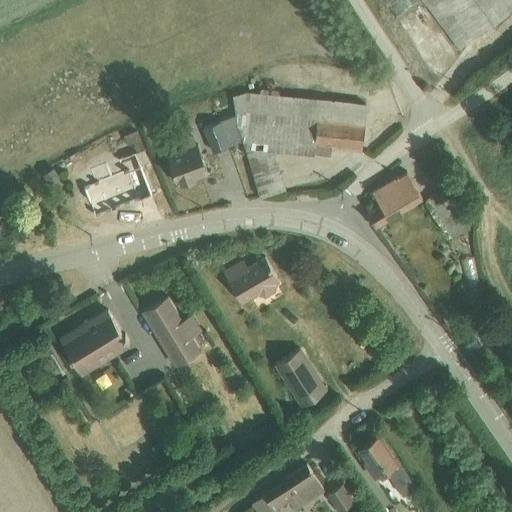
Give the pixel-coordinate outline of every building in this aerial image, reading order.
[(511,0),(421,0),(459,50),(511,7),(511,0)] [(427,14),(409,29),(441,68),(459,53),(427,14)] [(238,112),(245,138),(260,196),(285,189),(273,149),(330,154),(331,144),(362,147),(366,104),(277,94),(278,89),(260,87),(260,92),(247,91),(233,93),(238,112)] [(245,138),(238,112),(204,125),(213,149),(245,138)] [(138,128),(124,133),(128,142),(133,140),(137,150),(145,147),(138,128)] [(181,147),(167,152),(178,181),(208,170),(194,131),(178,137),(181,147)] [(94,180),(84,184),(96,214),(152,192),(135,150),(119,156),(124,168),(112,173),(107,160),(89,167),(94,180)] [(381,204),(367,212),(376,227),(423,199),(407,171),(399,176),(398,175),(372,190),(381,204)] [(444,187),(427,198),(453,239),(471,228),(466,221),(472,217),(459,196),(453,200),(444,187)] [(244,261),(224,272),(242,304),(258,295),(266,296),(276,291),(277,283),(280,282),(275,273),(266,257),(248,267),(244,261)] [(168,294),(141,311),(175,364),(201,348),(193,334),(202,328),(193,312),(183,318),(168,294)] [(78,327),(61,338),(83,374),(130,345),(109,309),(95,317),(94,315),(77,326),(78,327)] [(466,337),(472,350),(485,343),(478,331),(466,337)] [(300,348),(275,364),(302,406),(327,390),(300,348)] [(415,394),(394,408),(399,416),(420,402),(415,394)] [(379,434),(359,448),(366,460),(363,462),(375,479),(379,476),(382,481),(390,475),(403,495),(415,486),(379,434)] [(284,482),(252,503),(258,511),(271,511),(290,500),(295,507),(324,488),(307,463),(282,480),(284,482)] [(343,484),(327,494),(339,511),(355,502),(343,484)]
